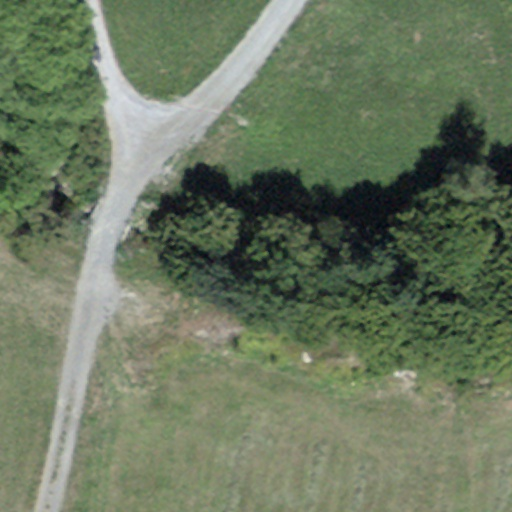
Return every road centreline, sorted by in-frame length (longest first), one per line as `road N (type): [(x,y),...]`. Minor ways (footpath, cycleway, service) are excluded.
road 1 (track): [(51,511),(102,237),(144,143),(254,45),(282,0)]
road 2 (track): [(82,0),(93,85),(144,143)]
